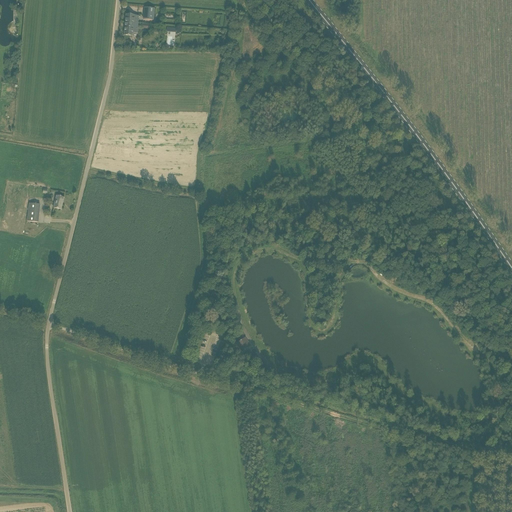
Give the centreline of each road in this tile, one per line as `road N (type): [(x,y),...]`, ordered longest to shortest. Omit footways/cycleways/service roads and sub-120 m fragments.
road 1 (track): [(241,320),(230,284),(239,261),(261,251),(308,263),(362,262),(439,309),(498,371),(494,409),(477,423)]
road 2 (primary): [(511,272),(309,0)]
road 3 (unclassified): [(49,324),(110,83),(118,0)]
road 4 (track): [(88,170),(199,190),(202,146),(217,137),(243,18)]
road 5 (track): [(477,455),(200,372)]
road 6 (track): [(477,423),(406,399),(377,370),(360,366),(328,380),(285,375),(248,335)]
road 7 (unclassified): [(69,511),(47,362),(49,324)]
road 8 (unclassified): [(200,372),(49,324)]
